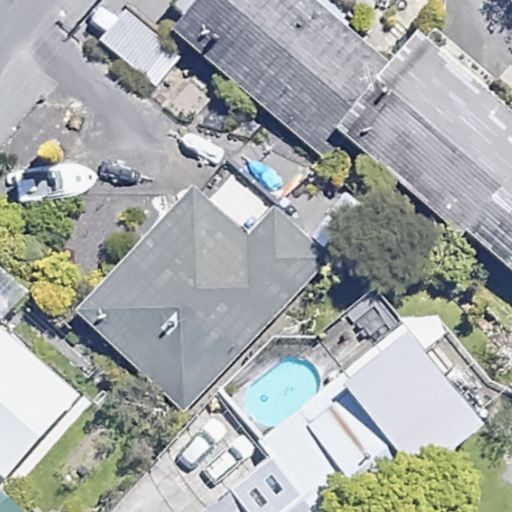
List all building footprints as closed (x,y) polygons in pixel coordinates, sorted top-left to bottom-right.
[(380,61),(311,0),(197,0),(179,21),(312,138),(380,61)] [(183,57),(125,11),(100,43),(158,89),(183,57)] [(511,109),(433,44),(388,99),(400,110),(370,147),(511,262),(511,109)] [(200,197),(194,191),(84,312),(189,408),(325,260),(274,213),(226,169),(200,197)] [(0,323),(28,291),(0,265),(0,472),(6,478),(80,395),(0,324),(0,323)] [(238,405),(268,440),(196,502),(204,511),(374,511),(481,421),(400,327),(331,387),(300,352),(238,405)] [(0,511),(20,511),(0,492),(0,511)]
